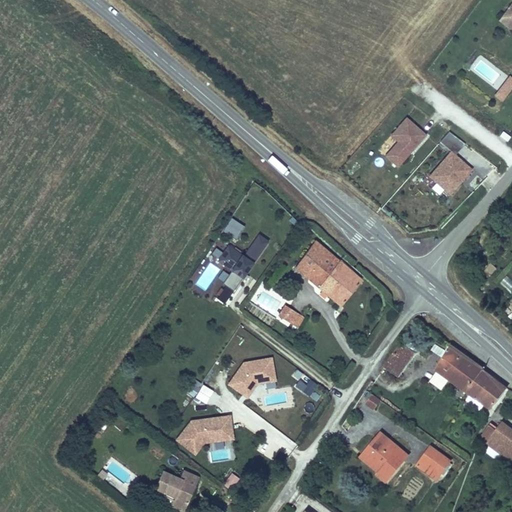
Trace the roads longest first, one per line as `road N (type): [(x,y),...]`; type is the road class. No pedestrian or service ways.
road 1 (tertiary): [(92,0),(421,280)]
road 2 (residential): [(265,511),(427,286)]
road 3 (unclassified): [(421,280),(511,166)]
